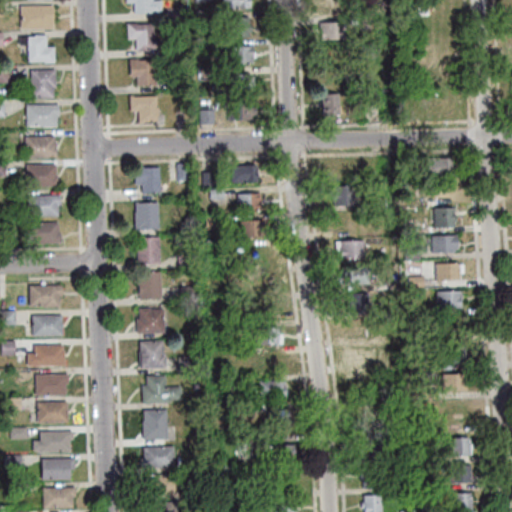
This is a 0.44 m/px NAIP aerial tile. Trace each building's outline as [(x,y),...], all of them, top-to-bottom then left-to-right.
[(126,0),(126,3),(133,3),(133,12),(162,12),(162,0),(126,0)] [(319,0),(319,14),(340,14),(340,0),(319,0)] [(54,27),(53,5),(20,5),(20,27),(54,27)] [(184,8),(166,8),(167,24),(185,24),(184,8)] [(196,14),(198,29),(221,26),(219,10),(196,14)] [(235,36),(250,36),(250,15),(235,15),(235,36)] [(320,42),(337,40),(336,22),(319,23),(320,42)] [(127,40),(135,40),(135,50),(155,50),(155,23),(127,23),(127,40)] [(53,43),(44,43),(44,34),(26,34),(26,60),(53,60),(53,43)] [(201,36),(202,49),(218,48),(218,36),(201,36)] [(183,42),(166,43),(167,54),(184,53),(183,42)] [(253,45),(232,45),(232,62),(253,62),(253,45)] [(129,82),(135,82),(135,84),(154,84),(154,58),(129,58),(129,82)] [(195,67),(196,80),(215,79),(214,66),(195,67)] [(30,96),(55,96),(55,69),(30,69),(30,96)] [(184,69),(169,70),(170,88),(186,87),(184,69)] [(253,89),(253,73),(234,73),(234,89),(253,89)] [(322,92),(322,114),(338,114),(338,92),(322,92)] [(138,122),(160,122),(160,95),(129,95),(129,111),(138,111),(138,122)] [(228,102),(228,119),(252,119),(252,102),(228,102)] [(58,103),(25,103),(25,126),(58,126),(58,103)] [(200,122),(213,122),(213,108),(200,108),(200,122)] [(24,134),(24,156),(56,156),(56,134),(24,134)] [(448,174),(423,174),(422,158),(448,158),(448,174)] [(406,172),(394,173),(393,159),(406,159),(406,172)] [(351,161),(330,161),(330,178),(351,178),(351,161)] [(56,162),(25,162),(25,184),(56,184),(56,162)] [(175,179),(175,163),(183,162),(184,179),(175,179)] [(228,182),(227,165),(253,164),(253,181),(228,182)] [(155,166),(156,190),(139,190),(139,182),(131,182),(130,166),(155,166)] [(200,186),(199,171),(209,171),(209,186),(200,186)] [(350,204),(330,205),(330,185),(349,185),(350,204)] [(220,197),(206,197),(206,188),(220,188),(220,197)] [(234,209),(234,193),(257,193),(258,209),(234,209)] [(58,194),(29,194),(29,214),(58,214),(58,194)] [(369,198),(381,197),(382,207),(369,208),(369,198)] [(133,229),(132,202),(154,201),(154,228),(133,229)] [(449,226),(431,226),(430,207),(449,206),(449,226)] [(335,230),(359,230),(359,213),(335,213),(335,230)] [(217,228),(201,228),(201,215),(217,214),(217,228)] [(260,236),(238,237),(237,220),(260,219),(260,236)] [(59,242),(59,221),(32,221),(32,242),(59,242)] [(12,241),(2,241),(1,226),(11,226),(12,241)] [(429,252),(429,235),(450,235),(451,251),(429,252)] [(156,236),(156,261),(134,262),(133,236),(156,236)] [(360,257),(337,258),(336,240),(360,240),(360,257)] [(249,245),(249,263),(268,263),(268,245),(249,245)] [(401,258),(401,248),(416,248),(416,258),(401,258)] [(455,279),(432,280),(432,263),(455,263),(455,279)] [(365,283),(341,283),(341,266),(364,266),(365,283)] [(156,270),(157,296),(136,297),(135,271),(156,270)] [(274,274),(245,274),(245,290),(274,290),(274,274)] [(420,286),(405,287),(404,276),(420,275),(420,286)] [(25,305),(25,284),(58,284),(58,294),(56,294),(56,304),(25,305)] [(177,285),(193,285),(193,301),(178,301),(177,285)] [(436,306),(436,290),(456,290),(456,306),(436,306)] [(346,312),(345,294),(367,293),(367,311),(346,312)] [(272,302),(255,300),(254,309),(271,311),(272,302)] [(161,307),(161,330),(133,331),(133,318),(136,318),(136,308),(146,307),(146,308),(161,307)] [(11,323),(0,323),(0,310),(11,310),(11,323)] [(58,334),(28,334),(28,314),(58,313),(58,334)] [(348,321),(348,337),(370,337),(370,321),(348,321)] [(279,342),(252,343),(252,327),(274,326),(274,333),(278,333),(279,342)] [(136,340),(159,339),(160,353),(161,353),(161,365),(137,366),(136,340)] [(0,354),(0,340),(11,340),(11,354),(0,354)] [(60,364),(23,364),(23,352),(31,352),(30,344),(58,343),(58,349),(60,349),(60,364)] [(460,362),(439,362),(439,345),(459,344),(460,362)] [(352,364),(351,349),(374,348),(374,363),(352,364)] [(256,354),(256,370),(287,370),(287,354),(256,354)] [(176,356),(192,356),(192,370),(176,370),(176,356)] [(427,368),(413,369),(413,358),(427,358),(427,368)] [(439,390),(439,373),(460,372),(460,389),(439,390)] [(32,393),(31,374),(64,373),(64,382),(62,382),(62,393),(32,393)] [(138,384),(143,384),(143,374),(161,373),(162,387),(176,386),(177,397),(166,398),(166,400),(138,401),(138,384)] [(374,375),(357,377),(359,394),(376,393),(374,375)] [(256,397),(256,381),(281,380),(281,396),(256,397)] [(432,397),(419,397),(418,388),(432,388),(432,397)] [(17,407),(2,408),(2,397),(17,396),(17,407)] [(34,421),(33,400),(63,400),(64,420),(34,421)] [(447,421),(467,421),(467,401),(447,401),(447,421)] [(163,408),(164,437),(139,438),(139,420),(140,420),(140,408),(163,408)] [(286,424),(265,425),(264,410),(285,410),(286,424)] [(23,437),(9,437),(8,427),(23,426),(23,437)] [(66,451),(36,451),(36,431),(68,430),(68,438),(66,438),(66,451)] [(465,454),(448,454),(447,437),(465,437),(465,454)] [(360,459),(360,449),(363,449),(363,441),(381,441),(382,458),(360,459)] [(249,457),(235,460),(235,444),(248,443),(249,457)] [(291,461),(272,461),(271,444),(291,444),(291,461)] [(140,446),(170,445),(171,465),(138,466),(138,457),(140,457),(140,446)] [(410,461),(401,461),(401,447),(410,446),(410,461)] [(2,468),(2,454),(17,454),(17,468),(2,468)] [(38,457),(71,457),(71,467),(65,467),(65,478),(38,478),(38,457)] [(182,460),(198,459),(199,469),(183,469),(182,460)] [(472,481),(446,481),(445,475),(447,475),(447,465),(467,464),(467,475),(471,475),(472,481)] [(360,487),(360,467),(377,466),(377,487),(360,487)] [(295,488),(295,471),(272,471),(272,488),(295,488)] [(173,472),(173,493),(145,494),(144,473),(173,472)] [(24,492),(8,492),(8,482),(24,482),(24,492)] [(39,507),(39,487),(71,486),(71,495),(69,495),(69,506),(39,507)] [(182,487),(198,487),(199,498),(183,498),(182,487)] [(450,510),(449,492),(467,491),(468,510),(450,510)] [(360,511),(360,494),(378,493),(378,511),(360,511)] [(172,500),(172,511),(142,511),(142,500),(172,500)] [(271,511),(271,501),(292,501),(292,511),(271,511)]
